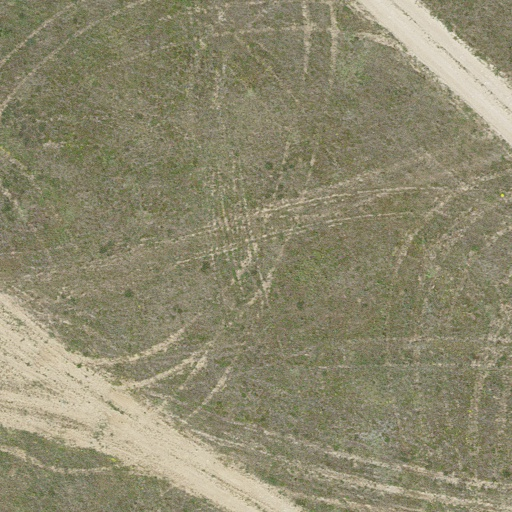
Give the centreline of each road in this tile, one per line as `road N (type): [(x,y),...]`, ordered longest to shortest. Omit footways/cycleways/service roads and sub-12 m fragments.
road 1 (track): [(278,511),(0,308)]
road 2 (track): [(0,404),(180,441)]
road 3 (track): [(511,117),(383,0)]
